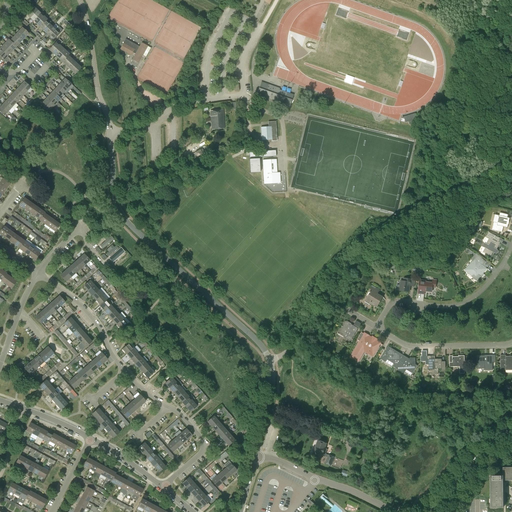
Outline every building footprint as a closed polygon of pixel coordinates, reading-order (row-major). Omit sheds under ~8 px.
[(26,15),(30,19),(38,11),(34,7),(32,9),(29,12),(26,15)] [(33,22),(41,14),(38,11),(30,19),(33,22)] [(41,14),(33,22),(36,24),(37,25),(44,17),(41,14)] [(44,17),(37,25),(40,28),(46,21),(47,19),(44,17)] [(43,31),(50,24),(46,21),(40,28),(43,31)] [(47,34),(53,27),(50,24),(43,31),(47,34)] [(50,37),(58,28),(56,30),(53,27),(47,34),(50,37)] [(22,28),(19,31),(26,37),(29,34),(22,28)] [(58,28),(50,37),(53,40),(59,33),(61,31),(58,28)] [(16,34),(23,41),(26,37),(19,31),(16,34)] [(13,37),(20,44),(23,41),(16,34),(13,37)] [(10,41),(17,47),(20,44),(13,37),(10,40),(10,41)] [(5,43),(13,50),(17,47),(10,41),(10,40),(9,39),(5,43)] [(52,53),(60,45),(62,42),(59,39),(49,50),(52,53)] [(125,40),(123,43),(135,49),(134,50),(137,51),(139,47),(125,40)] [(2,46),(10,54),(13,50),(5,43),(2,46)] [(148,46),(141,43),(139,47),(137,51),(134,50),(135,49),(123,43),(120,49),(131,56),(133,53),(135,54),(132,60),(131,63),(137,66),(138,63),(148,46)] [(56,56),(63,48),(60,45),(52,53),(56,56)] [(0,48),(0,49),(7,57),(10,54),(2,46),(0,48)] [(59,59),(66,51),(63,48),(56,56),(59,59)] [(66,51),(59,59),(62,62),(68,56),(70,54),(66,51)] [(66,65),(72,59),(68,56),(62,62),(66,65)] [(69,68),(75,62),(72,59),(66,65),(69,68)] [(72,71),(78,65),(75,62),(69,68),(72,71)] [(81,68),(78,65),(72,71),(75,75),(81,68)] [(73,86),(65,79),(62,82),(68,88),(70,90),(73,86)] [(24,81),(20,86),(27,92),(31,88),(24,81)] [(59,85),(65,91),(68,88),(62,82),(59,85)] [(277,88),(261,82),(256,95),(289,107),(292,100),(289,99),(290,94),(277,89),(277,88)] [(56,88),(62,95),(65,91),(59,85),(56,88)] [(17,90),(23,96),(27,92),(20,86),(17,90)] [(62,95),(56,88),(53,92),(59,98),(61,99),(64,96),(62,95)] [(13,94),(19,100),(23,96),(17,90),(13,94)] [(59,98),(53,92),(50,95),(58,102),(61,99),(59,98)] [(9,98),(16,104),(19,100),(13,94),(9,98)] [(47,98),(55,106),(58,102),(50,95),(47,98)] [(5,102),(12,108),(16,104),(9,98),(5,102)] [(44,101),(52,109),(55,106),(47,98),(44,101)] [(48,112),(52,109),(44,101),(40,105),(48,112)] [(2,106),(8,112),(12,108),(5,102),(2,106)] [(0,111),(5,116),(8,112),(2,106),(0,107),(0,111)] [(224,129),(223,110),(210,111),(212,130),(224,129)] [(272,140),(272,136),(277,136),(276,121),(268,122),(268,127),(261,127),(261,140),(272,140)] [(205,154),(202,149),(198,151),(196,153),(193,154),(196,159),(205,154)] [(250,173),(260,173),(259,159),(250,159),(249,159),(250,173)] [(276,159),(263,160),(264,184),(280,183),(280,173),(277,173),(276,159)] [(3,179),(0,182),(0,184),(6,189),(9,185),(10,184),(3,179)] [(19,205),(25,209),(30,202),(24,198),(19,205)] [(30,202),(25,209),(30,212),(35,205),(30,202)] [(35,205),(30,212),(35,216),(40,209),(35,205)] [(35,216),(40,220),(45,213),(40,209),(35,216)] [(45,224),(50,217),(45,213),(40,220),(39,221),(45,224)] [(507,222),(509,221),(510,218),(507,218),(508,215),(500,213),(499,216),(497,215),(495,222),(494,222),(492,230),(502,232),(503,227),(507,228),(508,225),(507,224),(507,222)] [(50,217),(45,224),(50,228),(55,221),(50,217)] [(60,225),(55,221),(50,228),(55,232),(60,225)] [(0,231),(0,234),(4,237),(9,230),(4,226),(0,231)] [(11,228),(9,230),(4,237),(9,241),(15,234),(13,232),(14,230),(11,228)] [(491,256),(493,252),(495,253),(494,255),(495,255),(496,255),(497,255),(498,254),(499,254),(499,253),(499,252),(499,251),(499,250),(499,249),(504,240),(489,232),(486,237),(489,239),(486,244),(485,243),(483,247),(485,248),(483,252),(491,256)] [(15,234),(9,241),(15,244),(20,237),(15,234)] [(20,237),(15,244),(20,248),(24,242),(25,241),(20,237)] [(100,246),(103,249),(114,240),(111,237),(109,239),(107,237),(105,239),(106,241),(100,246)] [(24,253),(30,245),(24,242),(20,248),(19,249),(24,253)] [(30,245),(24,253),(30,257),(35,249),(30,245)] [(106,254),(110,258),(119,250),(116,246),(114,247),(112,245),(107,250),(109,252),(106,254)] [(40,253),(35,249),(30,257),(35,260),(40,253)] [(478,256),(478,257),(477,256),(478,255),(476,253),(475,254),(468,249),(466,252),(473,257),(470,260),(473,262),(471,263),(473,265),(471,268),(469,266),(465,270),(472,276),(476,280),(480,276),(482,273),(483,273),(486,269),(482,265),(485,262),(478,256)] [(122,253),(119,250),(110,258),(113,262),(122,253)] [(84,254),(79,258),(85,265),(90,260),(84,254)] [(85,265),(79,258),(74,262),(80,269),(85,265)] [(80,269),(74,262),(70,267),(75,273),(80,269)] [(75,273),(70,267),(65,271),(71,277),(75,273)] [(66,282),(71,277),(65,271),(60,275),(66,282)] [(7,285),(11,278),(6,274),(2,280),(1,281),(7,285)] [(17,281),(11,278),(7,285),(12,288),(17,281)] [(401,281),(400,287),(399,291),(409,292),(410,286),(414,286),(415,280),(404,278),(403,281),(401,281)] [(84,286),(88,291),(95,285),(90,280),(84,286)] [(426,282),(420,281),(418,294),(424,295),(425,292),(431,292),(432,288),(435,288),(436,281),(433,281),(433,284),(426,283),(426,282)] [(99,289),(95,285),(88,291),(92,295),(99,289)] [(369,290),(371,292),(365,301),(370,304),(371,304),(376,307),(382,298),(377,295),(379,290),(372,286),(369,290)] [(103,294),(99,289),(92,295),(96,300),(103,294)] [(107,299),(103,294),(96,300),(100,305),(106,300),(107,299)] [(59,296),(54,300),(60,307),(65,302),(61,298),(59,296)] [(60,307),(54,300),(50,304),(56,311),(60,307)] [(109,303),(106,300),(100,305),(100,306),(104,311),(111,305),(113,303),(111,301),(109,303)] [(56,311),(50,304),(45,309),(51,315),(56,311)] [(115,309),(111,305),(104,311),(108,315),(115,309)] [(51,315),(45,309),(40,313),(46,320),(51,315)] [(119,314),(115,309),(108,315),(112,320),(119,314)] [(41,324),(46,320),(40,313),(35,317),(41,324)] [(123,319),(119,314),(112,320),(117,325),(123,319)] [(64,323),(69,329),(75,323),(71,318),(64,323)] [(128,324),(123,319),(117,325),(116,326),(120,330),(121,329),(121,330),(128,324)] [(350,341),(358,329),(345,321),(339,331),(345,334),(343,337),(350,341)] [(75,323),(69,329),(73,333),(80,327),(75,323)] [(80,327),(73,333),(77,338),(84,332),(80,327)] [(84,332),(77,338),(81,343),(88,337),(84,332)] [(371,339),(368,338),(369,336),(364,333),(364,334),(361,332),(357,340),(359,341),(350,357),(358,362),(364,352),(373,357),(375,352),(376,353),(379,347),(378,347),(381,343),(376,340),(377,339),(372,337),(371,339)] [(88,337),(81,343),(79,345),(83,349),(85,347),(86,348),(92,342),(88,337)] [(122,349),(127,354),(133,348),(129,343),(122,349)] [(392,366),(396,368),(404,356),(388,346),(380,359),(385,362),(387,358),(394,362),(392,366)] [(48,347),(43,351),(49,358),(54,354),(48,347)] [(133,348),(127,354),(131,359),(138,353),(133,348)] [(43,351),(38,355),(44,362),(49,358),(43,351)] [(102,353),(97,357),(102,364),(108,359),(102,353)] [(138,353),(131,359),(135,363),(142,357),(138,353)] [(39,366),(44,362),(38,355),(34,359),(39,366)] [(485,357),(485,356),(477,356),(477,365),(484,365),(484,370),(492,370),(492,355),(486,355),(486,357),(485,357)] [(511,370),(511,356),(506,356),(506,355),(500,355),(500,370),(511,370)] [(408,358),(404,356),(396,368),(404,373),(406,370),(412,373),(415,368),(415,365),(415,358),(410,358),(410,360),(407,359),(408,358)] [(435,356),(427,356),(427,367),(428,367),(428,370),(432,369),(432,374),(438,374),(438,369),(441,369),(441,371),(445,371),(445,362),(442,362),(442,359),(438,359),(438,360),(435,360),(435,356)] [(449,367),(460,367),(460,374),(465,374),(465,369),(464,356),(460,356),(460,357),(453,357),(453,356),(449,356),(449,367)] [(92,362),(98,368),(102,364),(97,357),(92,362)] [(142,357),(135,363),(139,368),(146,362),(142,357)] [(35,370),(39,366),(34,359),(29,364),(35,370)] [(98,368),(92,362),(87,366),(93,373),(98,368)] [(143,373),(150,367),(146,362),(139,368),(143,373)] [(30,375),(35,370),(29,364),(24,368),(30,375)] [(93,373),(87,366),(83,370),(89,376),(93,373)] [(155,372),(150,367),(143,373),(148,378),(155,372)] [(89,376),(83,370),(81,368),(76,372),(78,374),(84,381),(89,376)] [(84,381),(78,374),(73,378),(79,385),(84,381)] [(165,383),(170,388),(176,382),(172,377),(165,383)] [(74,389),(79,385),(73,378),(68,382),(74,389)] [(40,386),(44,391),(51,385),(46,380),(40,386)] [(176,382),(170,388),(174,393),(180,387),(176,382)] [(51,385),(44,391),(48,395),(55,390),(51,385)] [(55,390),(48,395),(53,400),(59,395),(62,392),(58,387),(55,390)] [(180,387),(174,393),(178,397),(185,392),(180,387)] [(185,392),(178,397),(182,402),(189,397),(185,392)] [(140,394),(135,399),(141,406),(146,401),(140,394)] [(59,395),(53,400),(57,405),(63,399),(59,395)] [(189,397),(182,402),(186,407),(193,401),(189,397)] [(68,404),(63,399),(57,405),(61,410),(68,404)] [(141,406),(135,399),(130,403),(136,410),(141,406)] [(197,406),(193,401),(186,407),(191,412),(197,406)] [(136,410),(130,403),(125,408),(131,414),(136,410)] [(92,414),(96,419),(103,413),(99,408),(96,410),(92,414)] [(127,418),(131,414),(125,408),(121,412),(127,418)] [(103,413),(96,419),(101,424),(107,418),(103,413)] [(207,422),(212,427),(218,421),(214,416),(207,422)] [(107,418),(101,424),(105,429),(111,423),(107,418)] [(218,421),(212,427),(216,432),(222,426),(218,421)] [(30,423),(26,430),(32,433),(36,426),(30,423)] [(111,423),(105,429),(109,433),(115,427),(111,423)] [(37,436),(42,429),(36,426),(32,433),(37,436)] [(222,426),(216,432),(220,436),(227,431),(222,426)] [(120,432),(115,427),(109,433),(113,438),(120,432)] [(43,439),(47,432),(42,429),(37,436),(43,439)] [(186,429),(182,433),(187,439),(192,435),(186,429)] [(227,431),(220,436),(224,441),(231,435),(227,431)] [(49,441),(53,435),(47,432),(43,439),(49,443),(49,441)] [(53,435),(49,441),(55,444),(59,437),(54,433),(53,435)] [(177,437),(183,444),(187,439),(182,433),(177,437)] [(235,440),(231,435),(224,441),(228,446),(235,440)] [(59,437),(55,444),(61,447),(65,440),(59,437)] [(172,441),(178,448),(183,444),(177,437),(172,441)] [(65,440),(61,447),(66,450),(70,443),(65,440)] [(325,448),(327,444),(318,440),(312,455),(321,458),(322,455),(327,457),(325,463),(330,466),(334,457),(326,454),(328,449),(325,448)] [(173,452),(178,448),(172,441),(167,446),(173,452)] [(72,453),(76,446),(70,443),(66,450),(72,453)] [(138,448),(142,453),(148,447),(144,443),(143,444),(139,448),(138,448)] [(148,447),(142,453),(146,458),(153,452),(148,447)] [(153,452),(146,458),(150,463),(157,457),(153,452)] [(226,457),(227,456),(228,455),(225,452),(224,452),(223,454),(218,458),(220,460),(221,462),(226,457)] [(16,463),(22,466),(26,459),(20,455),(16,463)] [(157,457),(150,463),(154,467),(161,462),(157,457)] [(83,465),(89,469),(93,461),(88,458),(83,465)] [(26,459),(22,466),(27,469),(31,462),(26,459)] [(31,462),(27,469),(33,472),(37,465),(39,461),(36,460),(34,463),(31,462)] [(93,461),(89,469),(94,471),(99,464),(93,461)] [(224,465),(226,468),(232,474),(237,470),(229,461),(224,465)] [(165,467),(161,462),(154,467),(159,472),(165,467)] [(94,471),(95,472),(94,474),(96,476),(99,477),(100,475),(104,467),(99,464),(94,471)] [(37,465),(33,472),(39,475),(43,468),(37,465)] [(366,468),(362,466),(358,475),(363,477),(366,468)] [(104,467),(100,475),(106,478),(110,470),(104,467)] [(490,508),(503,508),(503,484),(502,484),(502,480),(504,480),(505,480),(509,480),(511,480),(511,467),(504,468),(505,475),(492,476),(490,476),(490,497),(490,508)] [(48,471),(43,468),(39,475),(44,478),(48,471)] [(232,474),(226,468),(221,472),(227,479),(232,474)] [(107,481),(108,479),(111,481),(116,473),(110,470),(106,478),(105,480),(107,481)] [(227,479),(221,472),(217,476),(222,483),(227,479)] [(116,473),(111,481),(112,481),(111,482),(116,485),(120,477),(115,474),(116,473)] [(218,487),(222,483),(217,476),(212,480),(218,487)] [(120,477),(116,485),(122,488),(126,480),(120,477)] [(182,483),(187,488),(193,482),(189,477),(182,483)] [(126,480),(122,488),(127,491),(132,483),(126,480)] [(193,482),(187,488),(191,493),(197,487),(193,482)] [(8,491),(14,494),(18,486),(12,483),(8,491)] [(137,486),(132,483),(127,491),(133,494),(137,486)] [(19,497),(24,489),(18,486),(14,494),(19,497)] [(137,486),(133,494),(131,498),(136,501),(143,489),(142,489),(137,486)] [(87,487),(84,492),(92,497),(95,491),(87,487)] [(197,487),(191,493),(195,497),(202,492),(197,487)] [(19,497),(17,501),(23,504),(25,500),(29,492),(24,489),(19,497)] [(26,499),(31,502),(36,494),(30,491),(29,492),(25,500),(26,499)] [(92,497),(84,492),(81,498),(89,502),(92,497)] [(202,492),(195,497),(199,502),(206,496),(202,492)] [(36,494),(31,502),(37,505),(41,497),(36,494)] [(210,501),(206,496),(199,502),(203,507),(210,501)] [(47,500),(41,497),(37,505),(43,508),(47,500)] [(89,502),(81,498),(78,503),(86,508),(89,502)] [(138,506),(143,509),(147,502),(142,499),(138,506)] [(348,499),(346,504),(357,509),(359,504),(348,499)] [(147,502),(143,509),(148,511),(149,511),(153,505),(147,502)] [(83,511),(86,508),(78,503),(75,509),(80,511),(83,511)]
